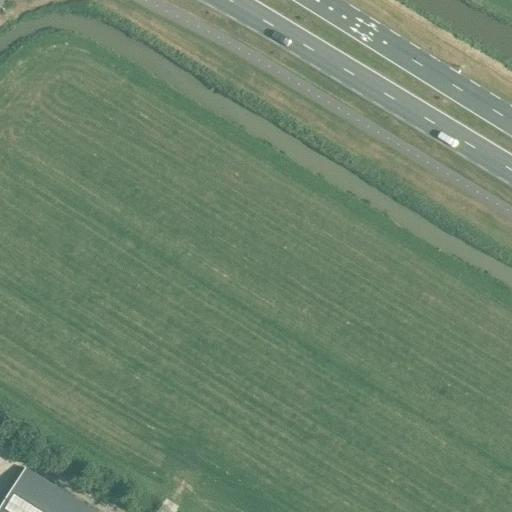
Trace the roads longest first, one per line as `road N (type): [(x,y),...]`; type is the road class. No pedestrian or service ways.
road 1 (primary): [(226,0),(511,171)]
road 2 (primary): [(511,119),(317,0)]
